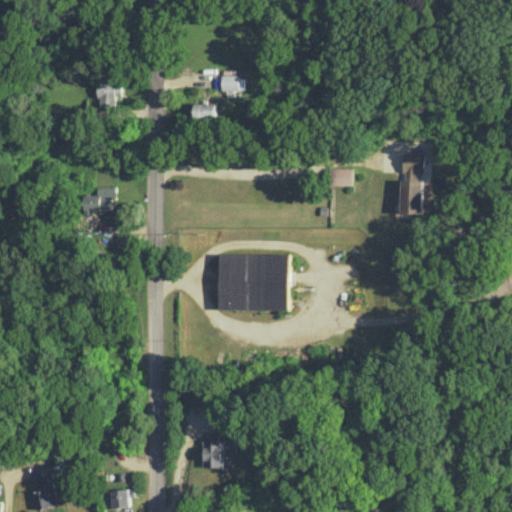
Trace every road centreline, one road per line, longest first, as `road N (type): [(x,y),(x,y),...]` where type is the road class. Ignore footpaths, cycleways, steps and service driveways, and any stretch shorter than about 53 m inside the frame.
road 1 (residential): [(156,511),(154,0)]
road 2 (residential): [(250,511),(342,505),(374,511)]
